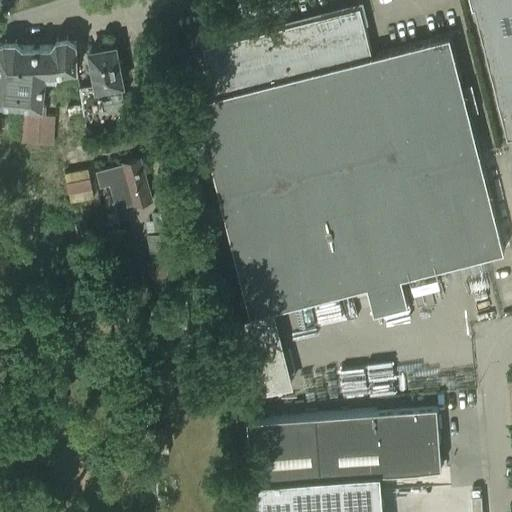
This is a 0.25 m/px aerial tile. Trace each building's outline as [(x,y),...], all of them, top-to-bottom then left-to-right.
[(511,0),(471,0),(472,4),(474,3),(507,134),(511,132),(511,0)] [(504,250),(469,114),(449,35),(372,55),(360,6),(221,40),(221,41),(207,41),(207,80),(211,95),(195,99),(250,314),(367,285),(373,312),(408,303),(401,276),(504,250)] [(0,100),(25,103),(24,113),(45,115),(46,105),(43,104),(46,76),(58,78),(58,71),(76,68),(75,40),(73,40),(73,41),(51,45),(51,44),(49,44),(21,45),(21,44),(20,44),(20,45),(0,43),(0,100)] [(89,49),(95,83),(80,86),(83,112),(102,108),(101,99),(124,95),(114,44),(89,49)] [(115,207),(133,203),(133,204),(151,199),(139,157),(122,162),(122,164),(95,171),(99,185),(108,182),(115,207)] [(169,210),(154,213),(157,232),(172,230),(169,210)] [(135,288),(125,228),(105,231),(113,273),(115,272),(118,291),(135,288)] [(179,268),(146,272),(149,290),(181,286),(179,268)] [(143,416),(160,414),(158,399),(141,402),(143,416)] [(377,411),(377,408),(246,417),(251,480),(253,511),(383,511),(380,471),(441,467),(439,434),(434,434),(432,407),(377,411)] [(149,456),(169,454),(167,429),(147,431),(149,456)]
